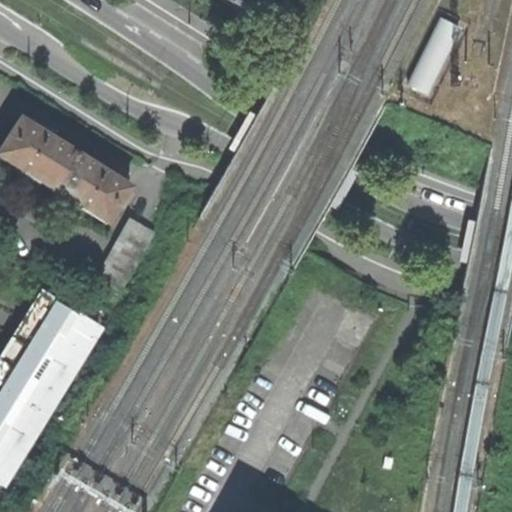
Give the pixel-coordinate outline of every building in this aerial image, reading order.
[(234,10),(255,23),(268,0),(225,0),(228,1),(226,5),(234,10)] [(407,85),(427,95),(459,30),(439,20),(407,85)] [(0,147),(0,157),(106,225),(128,188),(72,153),(18,119),(0,147)] [(87,293),(111,305),(153,233),(130,218),(87,293)] [(0,486),(1,487),(101,327),(69,307),(39,289),(0,351),(0,486)] [(0,306),(0,327),(1,328),(15,304),(6,298),(0,306)]
